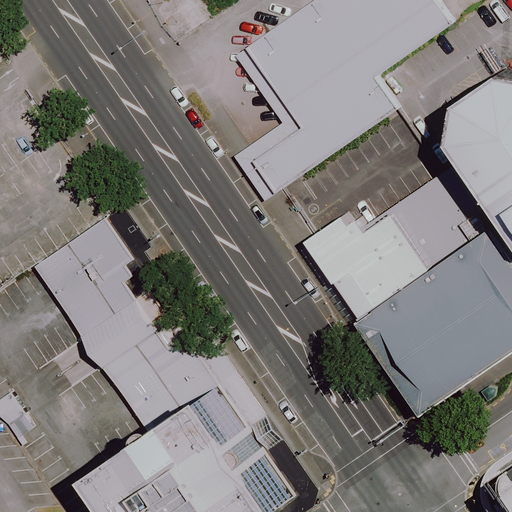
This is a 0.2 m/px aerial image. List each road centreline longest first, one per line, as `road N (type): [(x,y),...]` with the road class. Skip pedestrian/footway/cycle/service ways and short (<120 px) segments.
road 1 (secondary): [(59,0),(396,489)]
road 2 (residential): [(396,489),(511,409)]
